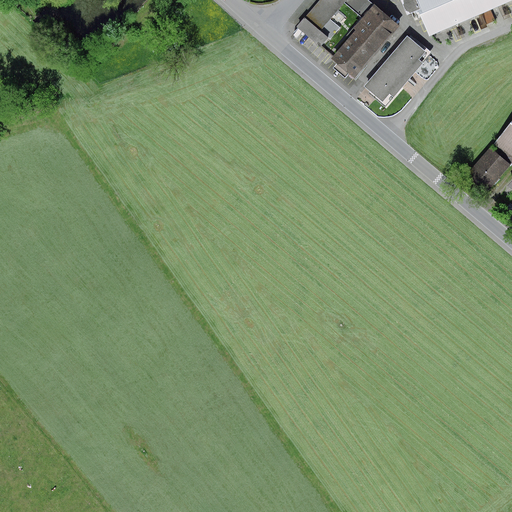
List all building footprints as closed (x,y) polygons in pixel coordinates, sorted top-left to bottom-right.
[(345,0),(315,0),(293,28),(319,49),(338,26),(330,19),(342,5),(345,0)] [(362,0),(345,0),(342,5),(360,18),(369,6),(362,0)] [(511,0),(399,0),(407,17),(418,11),(430,37),(511,0)] [(397,28),(369,6),(360,18),(327,60),(354,82),(397,28)] [(426,52),(407,36),(364,86),(383,101),(390,93),(394,97),(423,64),(419,60),(426,52)] [(511,116),(490,144),(511,162),(511,171),(499,187),(511,196),(511,116)] [(507,167),(485,149),(461,179),(484,197),(507,167)]
